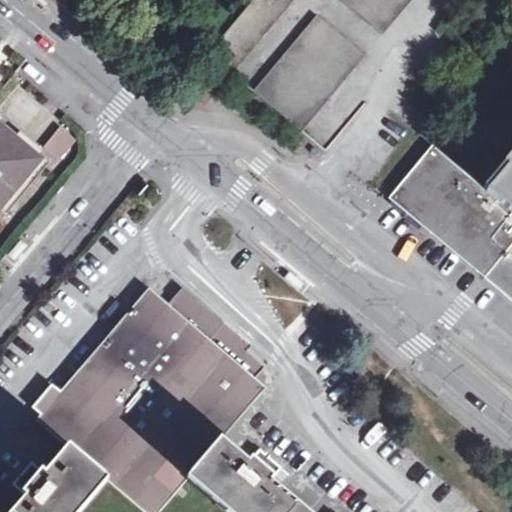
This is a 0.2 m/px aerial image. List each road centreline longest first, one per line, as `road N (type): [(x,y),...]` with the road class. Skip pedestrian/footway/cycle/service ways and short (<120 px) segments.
road 1 (residential): [(417,511),(346,455),(277,349),(174,249)]
road 2 (residential): [(0,413),(150,249),(174,249)]
road 3 (tertiary): [(155,121),(0,307)]
road 4 (tertiary): [(216,168),(376,302)]
road 5 (tertiary): [(11,0),(155,121)]
road 6 (tertiary): [(376,302),(511,420)]
road 7 (residential): [(388,63),(405,77),(324,205)]
road 8 (unclassified): [(324,205),(239,141),(197,153)]
road 9 (residential): [(404,270),(511,362)]
